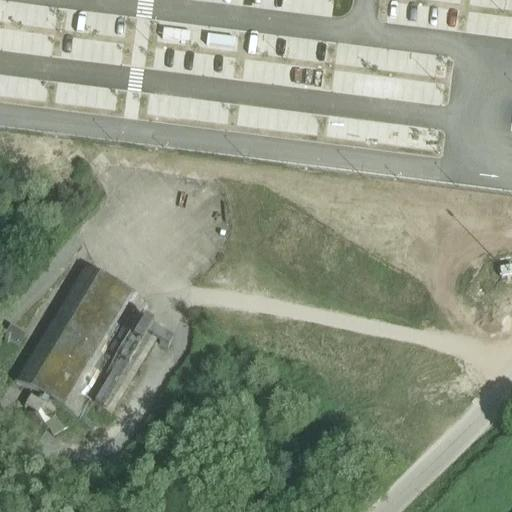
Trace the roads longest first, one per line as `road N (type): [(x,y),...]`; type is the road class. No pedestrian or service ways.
road 1 (unclassified): [(511,345),(172,252)]
road 2 (unclassified): [(0,432),(42,457),(71,461),(106,452),(135,425),(173,338),(175,309)]
road 3 (unclassified): [(172,252),(91,229),(0,330)]
road 4 (unclassified): [(383,511),(511,386)]
